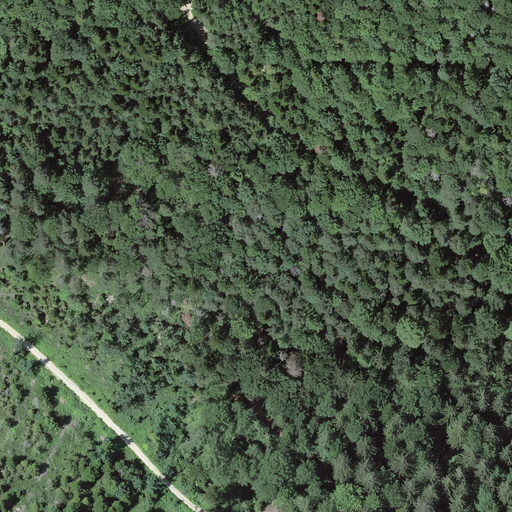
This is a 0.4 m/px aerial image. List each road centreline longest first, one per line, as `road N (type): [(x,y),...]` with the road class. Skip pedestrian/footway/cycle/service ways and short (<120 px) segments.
road 1 (track): [(511,241),(281,127),(241,90),(185,0)]
road 2 (track): [(248,0),(282,35),(320,50),(511,59)]
road 3 (track): [(199,511),(0,323)]
